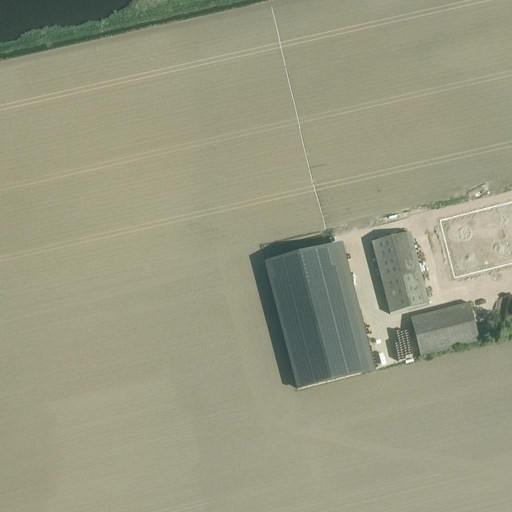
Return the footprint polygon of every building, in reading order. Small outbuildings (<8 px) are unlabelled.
[(480,210),(439,221),(440,226),(444,242),(448,258),(451,268),(454,279),(471,275),(492,269),(506,266),(511,264),(511,201),(498,205),(480,210)] [(371,244),(390,315),(428,305),(410,234),(371,244)] [(265,263),(298,391),(374,372),(342,244),(265,263)] [(469,304),(410,319),(420,358),(479,343),(469,304)] [(415,356),(404,315),(403,315),(410,341),(402,343),(406,358),(415,356)]
